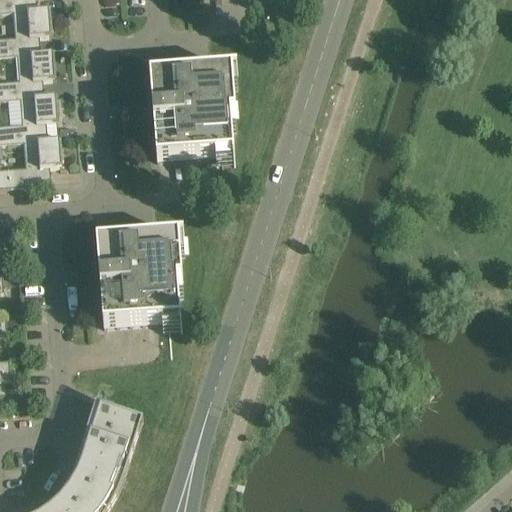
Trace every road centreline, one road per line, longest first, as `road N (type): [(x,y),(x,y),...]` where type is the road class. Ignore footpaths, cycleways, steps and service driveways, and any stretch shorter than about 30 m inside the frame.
road 1 (unclassified): [(199,439),(339,0)]
road 2 (residential): [(0,437),(64,431),(50,216)]
road 3 (residential): [(50,216),(106,211),(94,47)]
